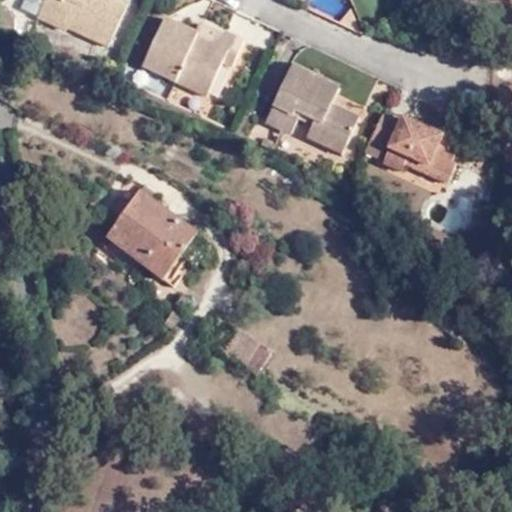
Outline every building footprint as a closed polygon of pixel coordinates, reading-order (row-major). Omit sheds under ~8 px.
[(0,0),(0,19),(9,24),(10,22),(10,19),(11,17),(11,14),(10,12),(10,10),(9,7),(8,5),(6,3),(4,1),(3,0),(0,0)] [(20,0),(19,3),(34,10),(38,0),(20,0)] [(125,0),(38,0),(34,10),(64,25),(66,22),(107,40),(125,0)] [(349,6),(335,19),(356,31),(358,31),(349,6)] [(217,37),(194,26),(165,11),(144,57),(209,90),(226,56),(235,61),(246,37),(223,26),(221,30),(217,37)] [(197,18),(194,26),(217,37),(221,30),(197,18)] [(311,133),(344,150),(362,114),(335,100),(337,95),(341,85),(295,62),(269,116),(292,129),(304,107),(317,113),(319,115),(311,133)] [(382,114),(370,139),(388,149),(382,164),(400,172),(403,166),(446,187),(456,168),(451,165),(461,146),(404,116),(400,123),(382,114)] [(476,154),(461,146),(451,165),(456,168),(466,174),(476,154)] [(149,269),(162,279),(178,257),(196,232),(141,192),(106,237),(149,269)] [(185,262),(178,257),(162,279),(172,286),(181,274),(178,272),(185,262)] [(442,286),(456,288),(458,275),(445,274),(442,286)] [(207,344),(251,367),(264,342),(220,319),(207,344)]
